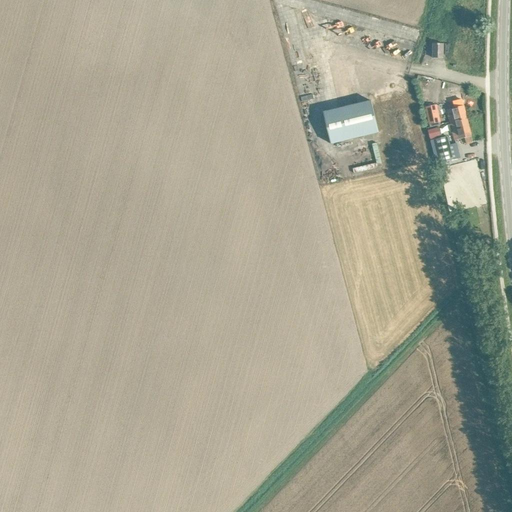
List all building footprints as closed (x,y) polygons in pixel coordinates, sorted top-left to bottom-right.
[(406,38),(403,49),(414,53),(418,41),(406,38)] [(443,58),(443,44),(433,44),(433,58),(443,58)] [(330,65),(318,67),(321,79),(332,77),(330,65)] [(307,98),(317,95),(312,76),(303,78),(307,98)] [(310,105),(319,102),(318,96),(308,99),(310,105)] [(395,128),(387,97),(324,112),(332,144),(395,128)] [(450,122),(467,118),(462,100),(453,102),(455,109),(447,111),(450,122)] [(430,127),(441,125),(440,122),(437,106),(426,108),(429,124),(430,127)] [(473,142),(467,118),(450,122),(455,141),(465,138),(466,144),(473,142)] [(450,145),(448,138),(436,140),(440,161),(458,157),(455,144),(450,145)] [(482,159),(469,161),(471,173),(484,171),(482,159)]
